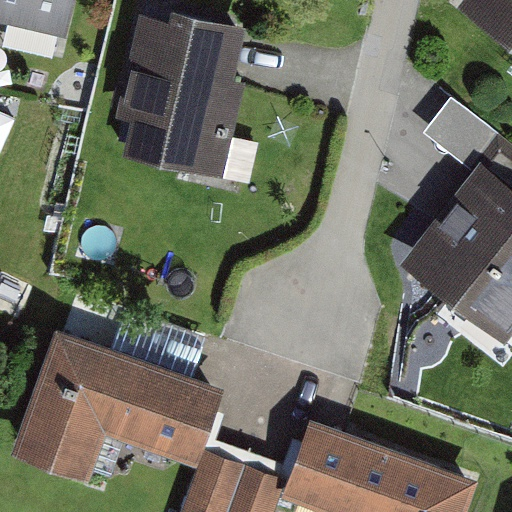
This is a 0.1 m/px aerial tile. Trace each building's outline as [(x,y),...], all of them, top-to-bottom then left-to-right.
[(0,0),(0,19),(72,37),(80,0),(0,0)] [(250,19),(164,0),(139,0),(107,148),(258,180),(269,133),(246,128),(257,75),(238,71),(250,19)] [(511,0),(467,0),(461,8),(511,46),(511,0)] [(498,132),(452,97),(440,112),(425,131),(471,166),(498,132)] [(511,188),(481,163),(398,260),(502,348),(511,335),(511,188)] [(223,390),(55,328),(9,453),(89,482),(108,432),(195,464),(223,390)] [(472,511),(484,482),(317,423),(291,495),(338,511),(472,511)] [(277,511),(290,478),(209,449),(186,511),(277,511)]
